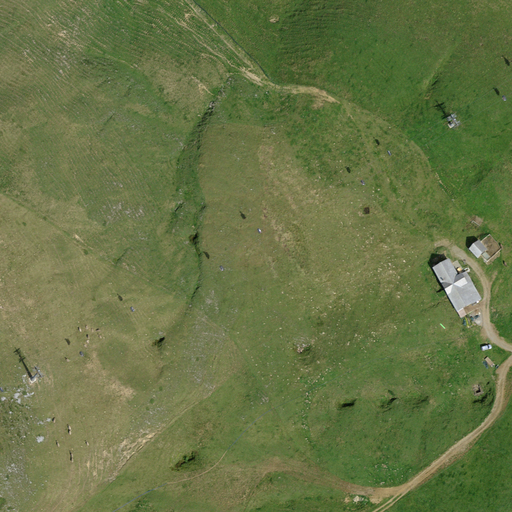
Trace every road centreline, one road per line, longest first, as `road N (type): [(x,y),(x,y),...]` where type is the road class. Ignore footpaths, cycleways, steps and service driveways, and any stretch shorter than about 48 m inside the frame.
road 1 (track): [(511,358),(494,370),(488,407),(385,496),(348,511)]
road 2 (track): [(511,353),(486,330),(485,290),(474,268),(439,244)]
